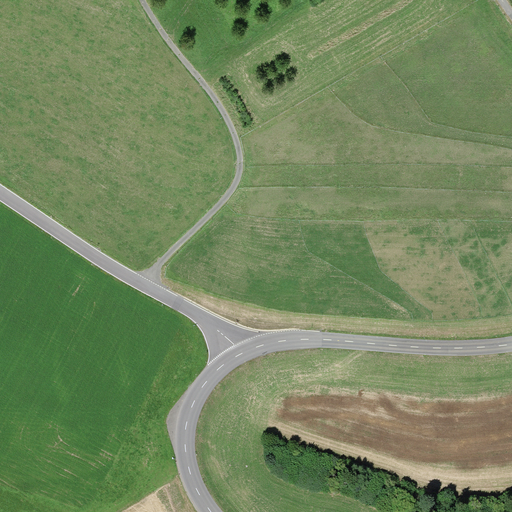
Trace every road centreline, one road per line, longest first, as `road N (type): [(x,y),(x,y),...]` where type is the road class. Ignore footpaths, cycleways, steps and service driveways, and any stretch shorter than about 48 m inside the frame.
road 1 (track): [(141,286),(230,191),(238,164),(226,118),(140,0)]
road 2 (tertiary): [(0,192),(79,248),(199,315),(239,354)]
road 3 (secondary): [(239,354),(303,339),(511,344)]
road 4 (secondary): [(210,511),(187,464),(185,427),(211,374),(239,354)]
